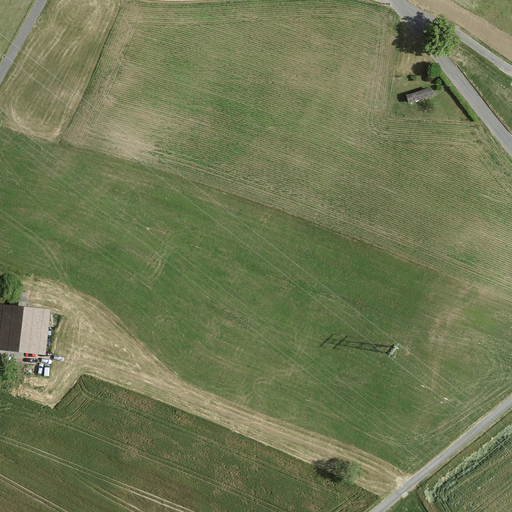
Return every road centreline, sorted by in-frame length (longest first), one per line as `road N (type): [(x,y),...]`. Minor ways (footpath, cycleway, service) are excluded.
road 1 (unclassified): [(511,145),(394,0)]
road 2 (unclassified): [(398,0),(511,68)]
